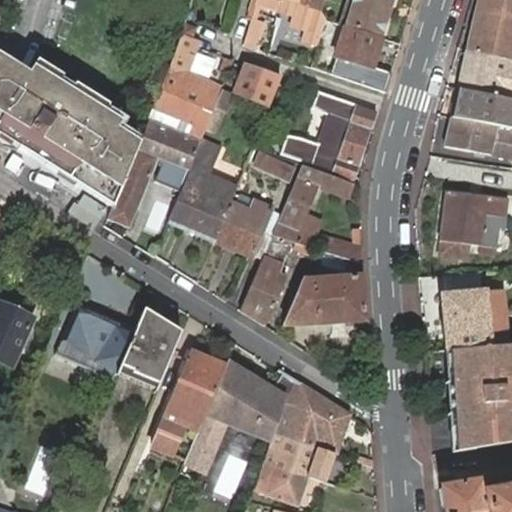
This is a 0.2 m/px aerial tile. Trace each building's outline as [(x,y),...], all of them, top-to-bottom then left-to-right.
[(191,0),(189,8),(208,13),(211,0),(191,0)] [(252,0),(248,18),(253,19),(258,0),(252,0)] [(258,0),(253,19),(260,22),(264,7),(281,13),(284,0),(258,0)] [(284,0),(281,13),(296,17),(295,27),(308,32),(305,41),(319,47),(327,23),(320,9),(302,4),(302,0),(284,0)] [(349,0),(341,27),(345,28),(379,39),(390,0),(349,0)] [(511,3),(500,0),(478,0),(466,52),(511,61),(511,3)] [(345,28),(331,77),(367,89),(382,40),(379,39),(345,28)] [(153,114),(206,135),(216,111),(222,96),(180,81),(189,52),(192,41),(179,37),(163,91),(153,114)] [(511,61),(466,52),(457,90),(500,100),(508,69),(511,69),(511,61)] [(0,143),(6,147),(112,212),(139,148),(120,137),(123,129),(34,76),(31,81),(10,69),(0,62),(0,143)] [(238,88),(234,100),(268,112),(279,82),(244,70),(238,88)] [(222,96),(234,100),(238,88),(227,84),(222,96)] [(449,121),(509,135),(511,121),(511,102),(500,100),(457,90),(449,121)] [(234,100),(222,96),(216,111),(228,116),(234,100)] [(375,114),(321,96),(317,107),(325,115),(331,117),(321,143),(306,138),(287,139),(282,156),(322,170),(353,181),(369,132),(375,114)] [(511,136),(509,135),(449,121),(443,147),(511,164),(511,136)] [(202,145),(169,132),(149,124),(139,148),(112,212),(109,220),(128,229),(158,159),(190,173),(199,152),(202,145)] [(214,242),(214,241),(231,199),(234,195),(236,190),(209,178),(221,151),(203,143),(202,145),(199,152),(169,224),(214,242)] [(290,171),(257,157),(254,167),(286,180),(290,171)] [(291,245),(314,253),(361,265),(362,249),(321,235),(319,241),(299,232),(316,189),(348,199),(352,186),(300,167),(272,236),(291,245)] [(446,194),(438,259),(476,263),(477,256),(492,257),(494,249),(498,220),(504,221),(506,201),(446,194)] [(214,241),(261,261),(271,239),(263,235),(272,211),(234,195),(231,199),(214,241)] [(240,313),(265,329),(282,291),(296,296),(301,283),(305,274),(295,271),(291,281),(278,276),(291,245),(272,236),(271,239),(261,261),(240,313)] [(55,242),(47,254),(60,263),(68,250),(55,242)] [(70,251),(62,264),(75,272),(83,259),(70,251)] [(314,326),(364,323),(361,279),(301,283),(296,296),(284,326),(313,324),(314,326)] [(501,347),(496,293),(484,294),(489,348),(491,348),(501,347)] [(442,297),(445,352),(447,352),(455,351),(489,348),(484,294),(442,297)] [(77,307),(57,357),(114,381),(118,370),(134,331),(77,307)] [(0,309),(0,363),(12,368),(31,324),(0,309)] [(142,311),(134,331),(118,370),(160,387),(181,333),(142,311)] [(511,346),(501,347),(491,348),(489,348),(455,351),(456,366),(452,375),(453,386),(449,386),(451,416),(453,455),(502,446),(511,444),(511,346)] [(456,366),(455,351),(447,352),(449,386),(453,386),(452,375),(456,366)] [(188,422),(203,428),(211,408),(227,369),(192,354),(169,414),(188,422)] [(272,391),(229,364),(227,369),(211,408),(203,428),(188,466),(208,474),(227,424),(272,442),(275,434),(286,405),(329,420),(334,406),(281,372),(272,391)] [(286,405),(275,434),(318,449),(342,456),(355,419),(334,406),(329,420),(286,405)] [(175,457),(188,422),(169,414),(155,449),(175,457)] [(272,442),(265,462),(308,478),(332,486),(333,477),(312,468),(318,449),(275,434),(272,442)] [(45,495),(58,452),(39,446),(27,490),(45,495)] [(265,462),(255,492),(297,506),(308,478),(265,462)] [(511,511),(511,490),(482,495),(480,484),(440,490),(443,511),(511,511)]
